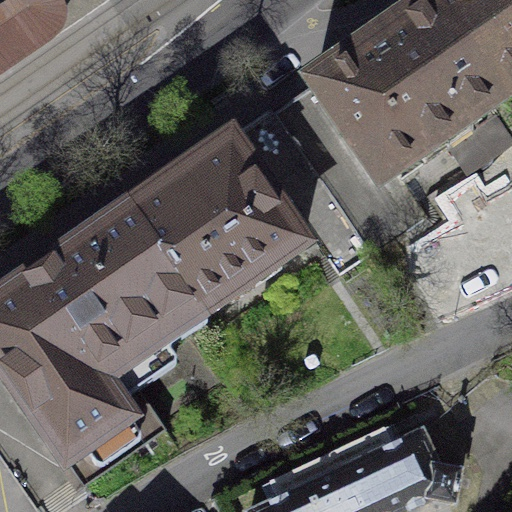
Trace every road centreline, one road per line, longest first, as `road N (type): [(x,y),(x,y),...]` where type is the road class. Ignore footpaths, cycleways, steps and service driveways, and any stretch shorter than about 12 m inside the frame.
road 1 (residential): [(137,511),(260,439),(511,319)]
road 2 (primary): [(0,194),(272,0)]
